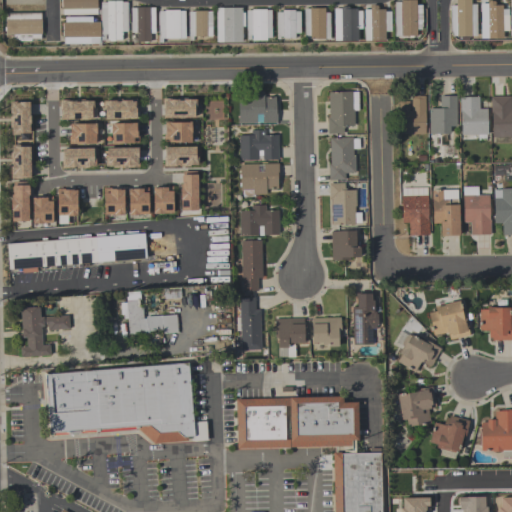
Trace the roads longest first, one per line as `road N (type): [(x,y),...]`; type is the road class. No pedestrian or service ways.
road 1 (residential): [(0,72),(511,65)]
road 2 (residential): [(302,68),(304,275)]
road 3 (residential): [(379,98),(384,266)]
road 4 (residential): [(384,266),(511,266)]
